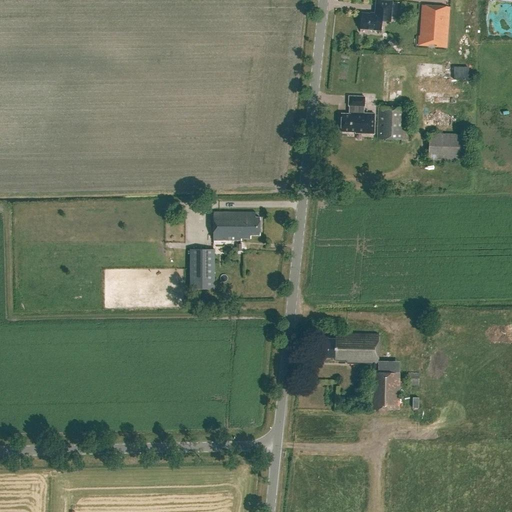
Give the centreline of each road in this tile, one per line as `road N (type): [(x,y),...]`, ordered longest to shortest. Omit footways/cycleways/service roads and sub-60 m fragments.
road 1 (tertiary): [(277,445),(324,0)]
road 2 (tertiary): [(0,452),(277,445)]
